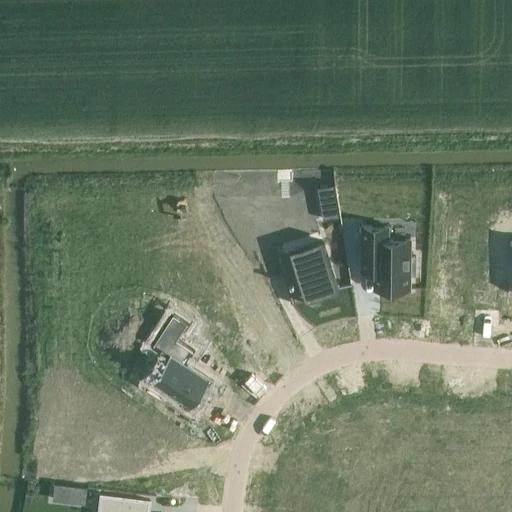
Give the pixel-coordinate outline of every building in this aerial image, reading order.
[(389,225),(362,225),(362,265),(373,265),(373,270),(375,270),(375,287),(410,287),(410,273),(416,273),(416,255),(410,255),(410,237),(389,237),(389,225)] [(489,244),(454,240),(451,264),(448,293),(483,296),(489,244)] [(299,258),(285,263),(295,294),(318,286),(320,291),(326,289),(334,287),(325,259),(328,258),(322,241),(296,249),(299,258)] [(184,361),(193,348),(177,338),(187,323),(173,313),(153,343),(169,354),(152,379),(192,405),(210,378),(184,361)] [(170,473),(180,430),(149,423),(144,447),(129,443),(121,476),(148,482),(151,469),(170,473)] [(148,511),(150,499),(101,493),(99,511),(148,511)] [(419,497),(407,496),(406,504),(418,505),(419,497)] [(431,499),(419,497),(418,505),(430,507),(431,499)]
